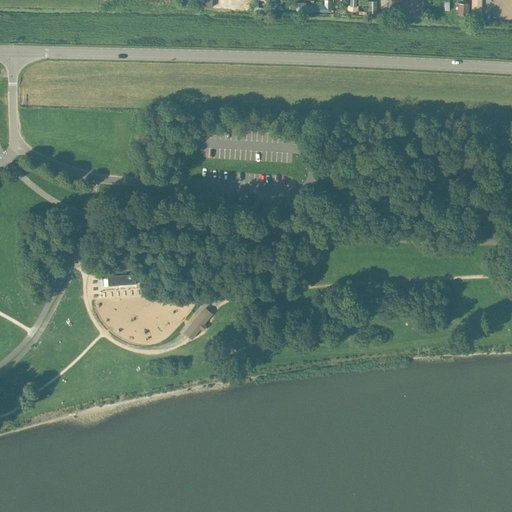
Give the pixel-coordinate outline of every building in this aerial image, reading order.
[(355,0),(349,0),(350,6),(347,6),(347,11),(357,12),(358,6),(355,6),(355,0)] [(376,1),(367,1),(367,14),(376,14),(376,1)] [(299,5),(299,13),(311,13),(311,5),(299,5)] [(107,286),(135,284),(135,274),(107,275),(107,286)] [(202,331),(206,326),(204,324),(212,314),(204,307),(183,333),(191,339),(200,329),(202,331)]
